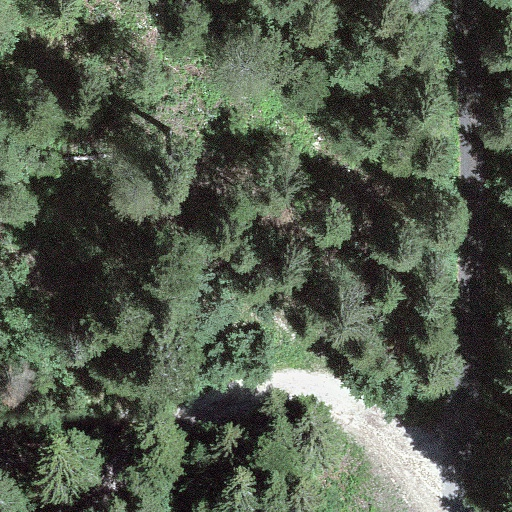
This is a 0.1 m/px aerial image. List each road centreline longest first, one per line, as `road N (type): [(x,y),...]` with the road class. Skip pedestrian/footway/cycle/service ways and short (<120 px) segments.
road 1 (track): [(470,511),(467,0)]
road 2 (track): [(466,496),(362,411),(283,387),(248,391),(187,417),(73,511)]
